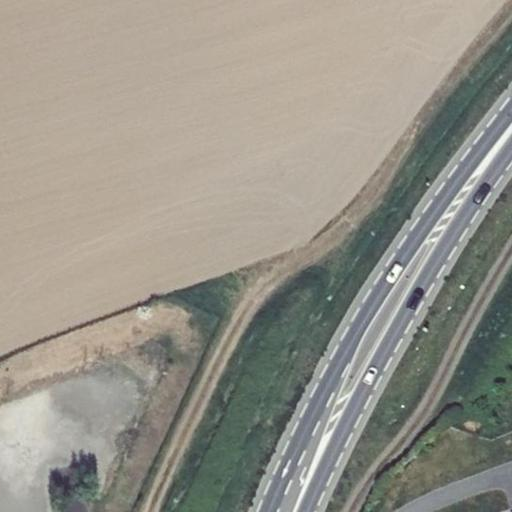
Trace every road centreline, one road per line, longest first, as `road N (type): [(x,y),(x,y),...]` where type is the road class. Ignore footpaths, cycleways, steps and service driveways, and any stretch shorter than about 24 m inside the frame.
road 1 (secondary): [(511,109),(386,280),(269,511)]
road 2 (secondary): [(304,511),(404,308),(511,144)]
